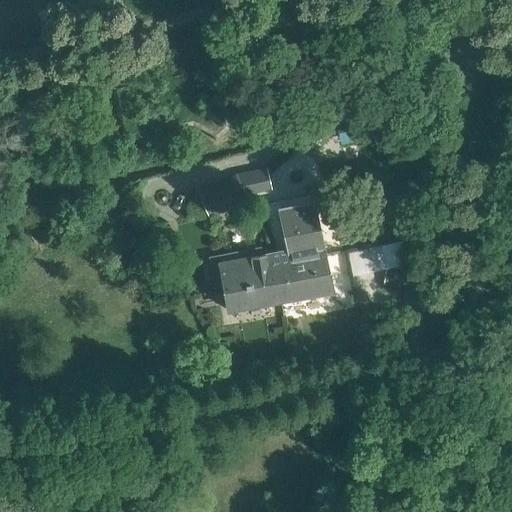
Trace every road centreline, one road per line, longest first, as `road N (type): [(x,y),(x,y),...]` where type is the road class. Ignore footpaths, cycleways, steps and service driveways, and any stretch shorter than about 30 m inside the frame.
road 1 (residential): [(373,511),(476,0)]
road 2 (track): [(0,501),(18,455),(46,434),(404,366)]
road 3 (track): [(263,0),(0,62)]
